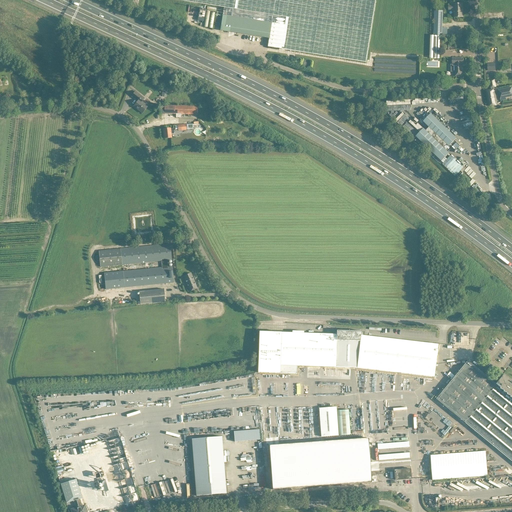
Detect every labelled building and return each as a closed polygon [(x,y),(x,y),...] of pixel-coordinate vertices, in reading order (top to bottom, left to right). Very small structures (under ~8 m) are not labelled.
[(176,0),(224,7),(220,30),(269,38),(268,47),(366,62),(368,52),(368,51),(375,0),(176,0)] [(454,4),(454,5),(448,5),(448,10),(454,10),(454,17),(463,17),(462,4),(454,4)] [(198,21),(203,22),(206,9),(200,8),(198,21)] [(430,58),(439,59),(440,36),(442,36),(443,11),(434,10),(434,11),(432,11),(432,14),(434,14),(433,35),(430,35),(430,58)] [(462,76),(462,65),(464,65),(463,58),(458,58),(452,58),(452,65),(455,65),(455,67),(455,76),(462,76)] [(301,64),(301,65),(302,66),(303,67),(303,68),(304,68),(305,68),(306,68),(307,68),(308,68),(309,67),(309,66),(310,66),(310,65),(310,64),(310,63),(310,62),(310,61),(309,61),(308,60),(307,60),(307,59),(306,59),(305,59),(304,60),(303,60),(302,61),(302,62),(301,62),(301,63),(301,64)] [(498,105),(495,91),(494,91),(494,87),(496,87),(494,79),(489,80),(490,88),(491,88),(491,91),(486,91),(489,106),(498,105)] [(511,95),(511,90),(511,88),(498,91),(500,99),(511,95)] [(132,96),(138,101),(134,106),(142,113),(147,107),(141,102),(144,98),(135,91),(132,96)] [(164,114),(197,114),(198,106),(168,106),(168,107),(164,107),(164,114)] [(457,111),(458,124),(471,123),(470,109),(457,111)] [(423,129),(416,136),(441,161),(449,153),(443,148),(447,144),(449,146),(456,138),(431,114),(423,122),(429,127),(426,131),(423,129)] [(171,134),(174,133),(173,129),(170,129),(170,128),(163,129),(164,139),(171,138),(171,134)] [(479,138),(468,141),(469,144),(473,143),(475,148),(482,146),(479,138)] [(479,150),(472,153),(478,164),(484,161),(479,150)] [(443,163),(456,176),(461,171),(465,174),(469,169),(453,154),(443,163)] [(104,273),(105,289),(124,287),(174,283),(172,267),(168,267),(167,260),(171,260),(170,244),(99,251),(100,267),(122,265),(161,261),(162,268),(104,273)] [(191,273),(184,276),(188,287),(190,291),(197,288),(191,273)] [(139,292),(140,305),(165,302),(164,289),(139,292)] [(335,367),(336,340),(360,341),(357,368),(434,377),(438,344),(362,336),(363,331),(337,330),(336,334),(304,333),(304,331),(292,331),(292,333),(281,332),(259,332),(258,372),(296,374),(297,366),(335,367)] [(436,399),(511,461),(511,380),(505,375),(497,384),(468,360),(436,399)] [(446,438),(457,425),(432,404),(421,417),(446,438)] [(319,408),(321,437),(338,435),(336,407),(319,408)] [(337,411),(337,415),(339,435),(350,434),(349,415),(348,410),(337,411)] [(260,440),(259,430),(234,432),(235,442),(260,440)] [(127,469),(130,468),(121,437),(109,441),(111,447),(109,448),(112,458),(120,456),(123,466),(126,465),(127,469)] [(226,493),(222,437),(192,439),(196,496),(226,493)] [(368,437),(269,445),(272,490),(371,482),(368,437)] [(486,451),(431,455),(433,480),(488,476),(486,451)] [(394,470),(395,480),(411,479),(410,469),(394,470)] [(390,479),(393,479),(393,471),(381,471),(381,482),(390,482),(390,479)] [(72,510),(72,511),(86,511),(84,506),(82,507),(80,499),(82,498),(76,479),(61,484),(66,503),(73,501),(76,509),(72,510)]
